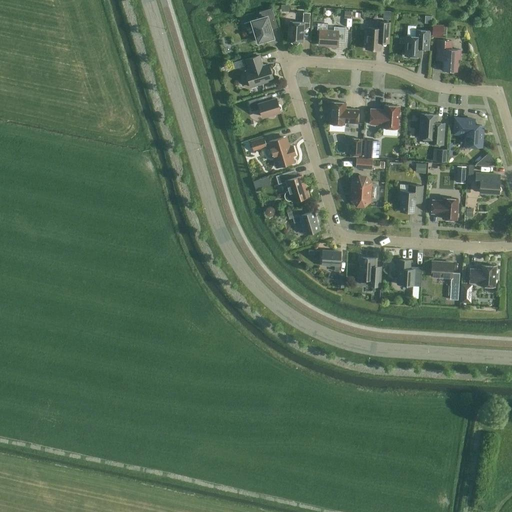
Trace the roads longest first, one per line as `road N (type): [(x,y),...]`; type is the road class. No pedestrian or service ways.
road 1 (residential): [(511,245),(340,236),(289,73),(301,61),(379,66),(444,89),(485,91),(500,103),(511,136)]
road 2 (tertiary): [(148,0),(214,218),(266,299),(358,347),(511,358)]
